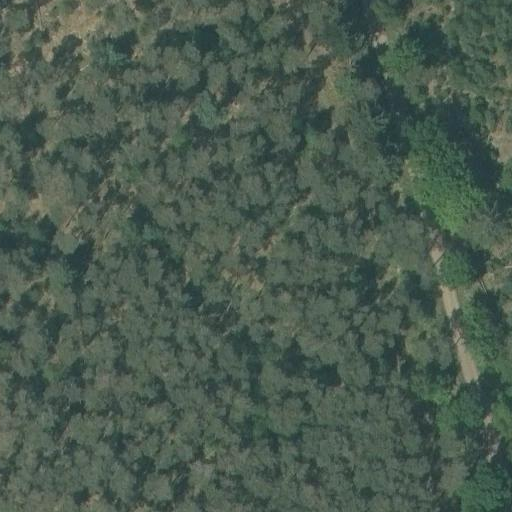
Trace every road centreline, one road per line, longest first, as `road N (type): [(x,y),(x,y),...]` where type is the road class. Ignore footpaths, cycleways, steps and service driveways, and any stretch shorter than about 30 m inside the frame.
road 1 (track): [(511,511),(429,222)]
road 2 (track): [(429,222),(366,0)]
